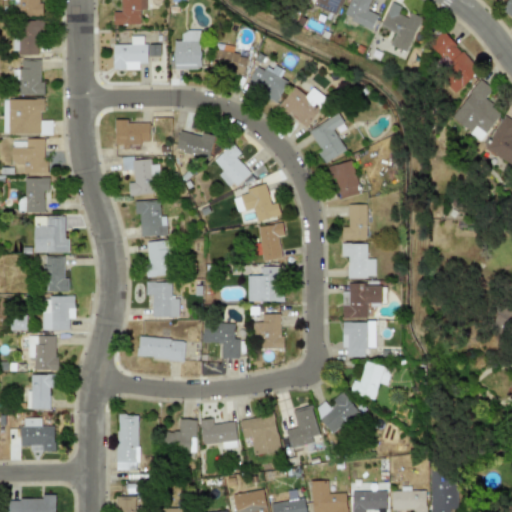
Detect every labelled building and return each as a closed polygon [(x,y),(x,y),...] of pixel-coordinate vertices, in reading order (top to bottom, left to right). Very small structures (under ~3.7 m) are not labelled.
[(39,0),(17,0),(17,15),(39,15),(39,0)] [(119,0),(120,11),(112,12),(112,25),(139,24),(139,9),(145,9),(145,0),(119,0)] [(342,0),(306,0),(305,3),(337,15),(342,0)] [(369,0),(348,0),(342,16),(370,28),(376,14),(365,10),(369,0)] [(511,0),(506,0),(498,11),(511,21),(511,0)] [(419,19),(398,10),(400,7),(389,2),(379,26),(394,32),(388,45),(405,52),(419,19)] [(36,54),(37,32),(42,33),(43,20),(18,20),(17,39),(12,39),(11,53),(36,54)] [(173,41),(173,69),(199,69),(199,30),(180,31),(180,41),(173,41)] [(453,93),(478,72),(442,30),(427,43),(448,68),(439,76),(453,93)] [(138,69),(138,63),(145,63),(145,36),(130,36),(130,44),(112,44),(112,70),(138,69)] [(159,44),(147,45),(148,56),(159,56),(159,44)] [(244,73),(244,53),(210,52),(209,72),(244,73)] [(39,59),(20,60),(20,69),(11,69),(12,80),(17,79),(18,95),(41,94),(39,59)] [(279,77),(282,70),(273,65),(270,72),(255,65),(245,85),(276,100),(286,81),(279,77)] [(450,117),(479,140),(501,112),(484,99),(491,89),(479,80),(450,117)] [(305,127),(326,99),(311,87),(304,95),(292,86),(277,105),(305,127)] [(42,99),(1,99),(2,134),(49,133),(49,121),(39,121),(39,110),(43,110),(42,99)] [(306,131),(324,162),(344,150),(331,129),(342,122),(337,113),(306,131)] [(511,120),(502,115),(483,149),(511,165),(511,120)] [(113,122),(114,144),(148,143),(147,121),(113,122)] [(213,135),(200,132),(199,136),(178,131),(173,150),(207,158),(213,135)] [(44,140),(10,139),(10,163),(22,163),(22,173),(43,173),(44,140)] [(249,174),(236,156),(239,154),(232,144),(211,159),(221,171),(217,174),(228,189),(249,174)] [(153,193),(151,177),(158,176),(156,164),(150,165),(149,159),(131,160),(131,156),(120,157),(121,170),(131,170),(132,182),(127,182),(128,195),(153,193)] [(359,193),(350,160),(328,166),(337,199),(359,193)] [(48,177),(23,178),(24,197),(16,197),(17,212),(43,212),(42,190),(48,190),(48,177)] [(238,192),(243,211),(251,208),(255,222),(279,214),(275,202),(269,204),(263,185),(238,192)] [(139,236),(166,235),(165,216),(159,216),(158,200),(133,201),(133,214),(138,214),(139,236)] [(365,239),(364,204),(346,204),(346,226),(340,227),(341,239),(365,239)] [(32,252),(67,252),(67,239),(63,238),(63,217),(33,216),(32,252)] [(256,226),(258,243),(249,244),(251,255),(260,254),(261,260),(280,258),(277,236),(282,235),(281,223),(256,226)] [(169,240),(145,241),(146,276),(169,275),(169,240)] [(346,277),(374,277),(374,259),(366,258),(366,244),(340,243),(340,256),(346,256),(346,277)] [(62,278),(63,256),(42,256),(42,292),(67,292),(67,278),(62,278)] [(246,275),(246,301),(280,300),(279,266),(260,267),(260,275),(246,275)] [(177,317),(177,298),(169,298),(169,282),(144,282),(144,295),(151,295),(150,316),(177,317)] [(340,291),(341,317),(365,317),(365,303),(381,303),(380,283),(347,284),(347,291),(340,291)] [(41,330),(68,329),(67,318),(73,318),(73,296),(40,297),(41,330)] [(280,348),(279,314),(260,314),(260,322),(252,322),(252,348),(280,348)] [(219,358),(238,358),(238,338),(233,338),(234,323),(201,322),(201,342),(220,343),(219,358)] [(374,322),(341,322),(341,348),(345,348),(344,357),(363,357),(364,347),(373,347),(374,322)] [(32,370),(55,370),(54,335),(26,336),(26,357),(32,357),(32,370)] [(183,340),(137,336),(136,357),(182,360),(183,340)] [(386,385),(390,367),(362,362),(358,381),(351,380),(349,392),(374,397),(377,383),(386,385)] [(25,409),(49,409),(49,375),(29,375),(29,390),(25,390),(25,409)] [(326,403),(324,400),(312,409),(330,432),(356,412),(341,392),(326,403)] [(284,430),(289,448),(319,439),(309,405),(291,410),(296,427),(284,430)] [(116,470),(137,469),(136,415),(115,415),(116,470)] [(278,451),(273,415),(239,419),(241,438),(249,437),(251,454),(278,451)] [(53,426),(39,426),(39,418),(20,417),(20,446),(29,446),(29,451),(52,451),(53,426)] [(158,431),(158,451),(190,451),(190,438),(194,438),(194,419),(177,419),(177,431),(158,431)] [(234,422),(211,423),(211,419),(199,419),(200,444),(220,443),(221,448),(235,447),(234,422)] [(429,511),(449,511),(455,511),(455,480),(439,480),(439,475),(429,475),(429,511)] [(345,511),(345,492),(327,493),(327,480),(309,481),(310,511),(345,511)] [(424,511),(424,490),(409,491),(409,486),(400,486),(400,490),(390,491),(390,509),(412,509),(412,511),(424,511)] [(232,511),(265,511),(262,489),(230,494),(232,511)] [(305,511),(304,498),(296,499),(295,490),(286,491),(287,501),(270,503),(271,511),(305,511)] [(351,491),(351,511),(363,511),(363,510),(385,510),(385,491),(351,491)] [(54,511),(54,495),(41,495),(41,498),(6,499),(6,511),(54,511)] [(116,511),(136,511),(136,496),(116,496),(116,511)]
